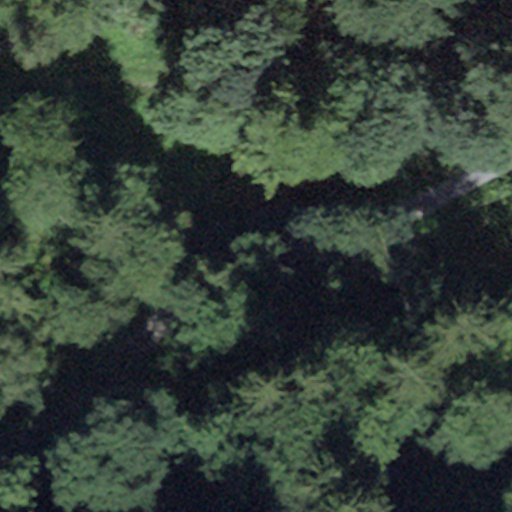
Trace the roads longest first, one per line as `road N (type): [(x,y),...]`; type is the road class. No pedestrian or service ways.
road 1 (track): [(0,445),(78,397),(184,293),(511,163)]
road 2 (track): [(0,82),(70,73),(173,80),(466,180)]
